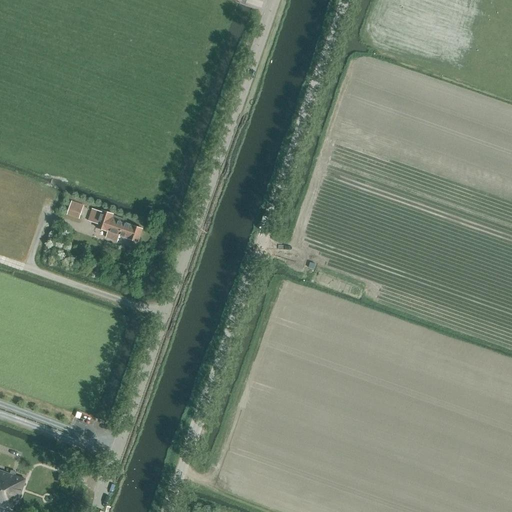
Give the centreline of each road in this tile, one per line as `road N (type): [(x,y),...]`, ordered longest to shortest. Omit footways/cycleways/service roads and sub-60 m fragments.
road 1 (unclassified): [(165,511),(344,0)]
road 2 (tertiary): [(97,511),(273,0)]
